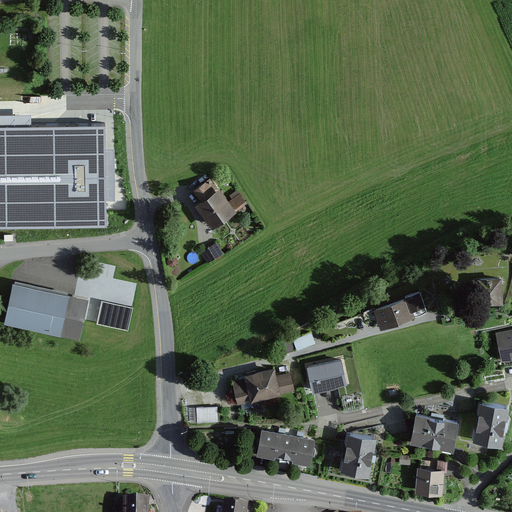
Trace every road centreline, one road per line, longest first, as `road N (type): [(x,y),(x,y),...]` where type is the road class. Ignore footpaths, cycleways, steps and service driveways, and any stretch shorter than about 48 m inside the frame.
road 1 (primary): [(170,469),(420,511)]
road 2 (residential): [(149,240),(135,141),(136,0)]
road 3 (residential): [(170,469),(165,341),(149,240)]
road 4 (residential): [(316,421),(511,383)]
road 5 (primary): [(0,474),(170,469)]
road 6 (residential): [(0,253),(149,240)]
